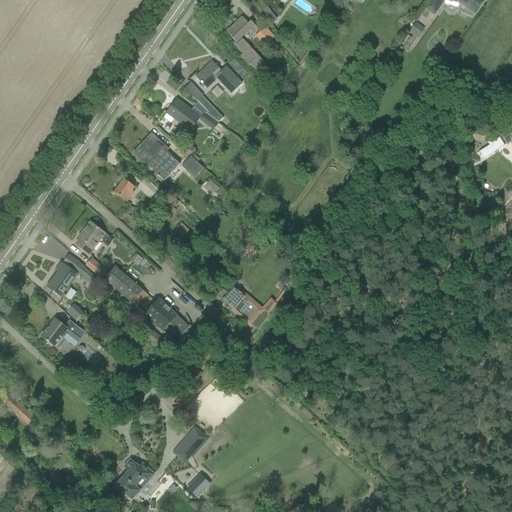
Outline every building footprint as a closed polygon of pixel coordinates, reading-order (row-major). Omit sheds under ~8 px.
[(431,0),(425,9),(433,16),(444,0),(431,0)] [(453,0),(466,9),(462,13),(472,18),(485,0),(453,0)] [(268,9),(264,12),(271,23),(275,20),(268,9)] [(243,54),(240,56),(255,72),(264,63),(241,38),(249,30),(253,35),(258,30),(250,21),(248,24),(242,18),(226,33),(235,42),(234,44),(243,54)] [(422,32),(413,26),(408,32),(417,39),(422,32)] [(274,38),(265,27),(259,32),(269,43),(274,38)] [(280,48),(276,52),(279,57),(284,53),(280,48)] [(217,70),(219,69),(212,62),(196,78),(206,89),(217,78),(227,89),(232,94),(241,85),(225,67),(220,72),(217,70)] [(185,88),(191,96),(197,102),(202,97),(190,83),(185,88)] [(163,118),(170,123),(173,120),(179,124),(180,122),(190,130),(199,118),(176,100),(167,113),(167,114),(163,118)] [(207,113),(206,115),(217,124),(222,119),(213,110),(209,114),(207,113)] [(218,124),(205,114),(200,121),(213,130),(218,124)] [(511,125),(500,133),(507,144),(510,142),(511,145),(511,125)] [(157,176),(159,178),(159,177),(164,182),(180,165),(164,150),(166,148),(151,135),(134,154),(145,164),(146,163),(155,172),(155,173),(158,176),(157,176)] [(489,146),(479,152),(483,159),(504,146),(497,135),(486,141),(489,146)] [(182,167),(194,178),(203,168),(190,157),(182,167)] [(203,185),(211,193),(218,186),(210,178),(203,185)] [(133,193),(131,191),(135,188),(124,180),(114,193),(127,202),(133,193)] [(148,191),(152,194),(157,189),(147,180),(141,186),(147,192),(148,191)] [(149,211),(145,216),(150,220),(165,200),(157,194),(146,209),(149,211)] [(83,236),(76,245),(88,255),(105,234),(90,223),(81,235),(83,236)] [(176,228),(185,236),(190,232),(181,223),(176,228)] [(130,260),(135,264),(140,259),(136,254),(130,260)] [(67,288),(76,275),(72,272),(73,271),(78,274),(90,285),(96,279),(83,266),(76,262),(68,256),(64,263),(65,263),(48,287),(63,298),(64,297),(65,297),(66,296),(65,295),(69,289),(67,288)] [(87,265),(131,304),(142,291),(115,267),(108,275),(91,260),(87,265)] [(222,301),(234,311),(235,310),(246,320),(245,320),(251,326),(261,315),(257,312),(258,310),(245,298),(234,288),(222,301)] [(158,300),(145,314),(174,342),(188,327),(170,310),(171,309),(166,305),(165,306),(158,300)] [(193,302),(187,304),(194,319),(199,317),(193,302)] [(68,312),(77,320),(84,313),(74,305),(68,312)] [(41,337),(47,341),(46,341),(48,343),(48,342),(54,347),(59,350),(66,340),(71,344),(81,330),(69,321),(64,327),(54,320),(41,337)] [(135,327),(155,346),(162,339),(141,320),(135,327)] [(191,372),(181,384),(187,390),(198,378),(191,372)] [(2,402),(28,426),(35,418),(9,396),(2,402)] [(172,453),(185,465),(207,441),(192,430),(172,453)] [(124,467),(129,471),(116,486),(131,500),(154,475),(142,464),(139,468),(130,460),(124,467)] [(210,483),(200,474),(186,488),(196,497),(210,483)] [(61,480),(50,492),(59,500),(70,487),(61,480)]
